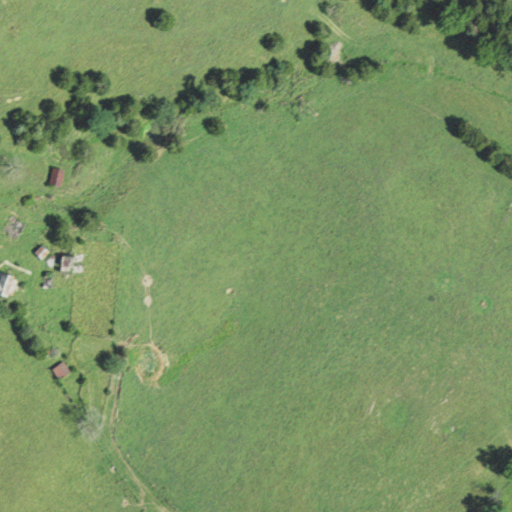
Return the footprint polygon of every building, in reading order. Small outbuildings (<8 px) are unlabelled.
[(55,167),(67,169),(64,185),(52,183),(55,167)] [(3,233),(10,217),(24,224),(16,240),(3,233)] [(38,253),(45,245),(51,250),(44,258),(38,253)] [(65,254),(78,254),(77,273),(64,272),(65,254)] [(10,296),(0,292),(0,279),(1,280),(4,271),(17,275),(10,296)] [(56,372),(63,381),(73,374),(66,364),(56,372)]
